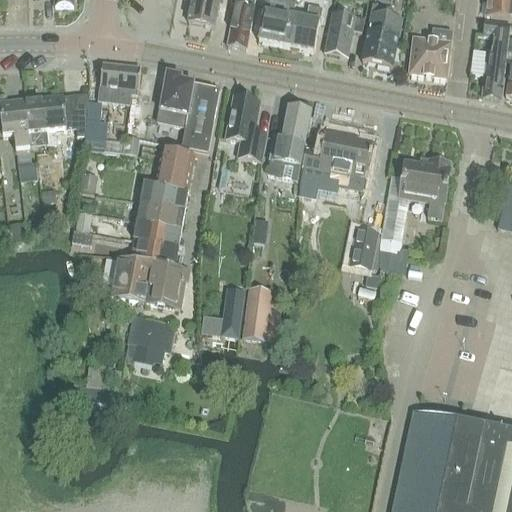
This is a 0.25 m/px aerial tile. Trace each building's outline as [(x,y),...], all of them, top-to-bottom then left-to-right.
[(54,0),(55,10),(73,10),(73,0),(54,0)] [(193,0),(188,25),(214,31),(220,0),(193,0)] [(255,0),(232,0),(231,8),(236,9),(227,50),(246,53),(254,11),(253,11),(255,0)] [(511,1),(499,0),(487,0),(485,20),(511,23),(511,1)] [(258,44),(286,50),(292,20),(293,20),(295,7),(267,1),(258,44)] [(393,12),(374,8),(362,65),(392,71),(402,23),(391,21),(393,12)] [(292,20),(286,50),(314,55),(322,12),(308,9),(306,22),(293,20),(292,20)] [(325,58),(348,62),(353,35),(362,37),(364,23),(333,17),(331,31),(330,31),(325,58)] [(507,56),(509,43),(510,29),(484,25),(482,39),(494,41),(492,57),(488,56),(482,101),(501,103),(507,56)] [(409,78),(447,83),(451,47),(453,35),(432,32),(431,44),(414,42),(409,78)] [(141,72),(103,68),(98,106),(130,110),(131,99),(137,99),(141,72)] [(160,114),(158,127),(186,132),(187,126),(194,87),(194,86),(181,84),(182,80),(167,77),(160,114)] [(186,132),(182,152),(208,157),(220,92),(194,87),(187,126),(186,132)] [(88,98),(74,99),(63,101),(62,100),(43,102),(48,148),(57,147),(55,135),(77,133),(78,141),(86,140),(87,128),(88,109),(88,98)] [(238,161),(261,166),(267,138),(254,136),(260,106),(234,101),(226,142),(241,145),(238,161)] [(43,102),(25,104),(30,151),(48,149),(48,148),(43,102)] [(30,151),(25,104),(0,106),(0,109),(3,140),(17,139),(18,144),(15,144),(16,155),(30,153),(30,151)] [(102,111),(88,109),(87,128),(86,140),(85,151),(105,153),(107,126),(101,126),(102,111)] [(276,181),(297,185),(310,116),(289,111),(283,143),(274,141),(268,174),(277,176),(276,181)] [(299,201),(316,204),(322,174),(366,182),(373,149),(348,144),(349,139),(328,135),(323,158),(306,155),(300,189),(299,201)] [(124,157),(136,159),(139,142),(127,140),(124,157)] [(188,196),(194,159),(161,153),(154,189),(188,196)] [(17,158),(19,171),(33,169),(31,157),(17,158)] [(391,180),(380,251),(380,276),(404,280),(409,254),(402,253),(409,206),(414,206),(430,209),(428,224),(441,226),(451,168),(431,164),(430,171),(420,169),(405,167),(403,181),(391,180)] [(83,178),(80,193),(95,196),(98,181),(83,178)] [(144,187),(141,207),(184,214),(188,196),(154,189),(144,187)] [(506,199),(497,233),(511,236),(511,189),(508,189),(505,199),(506,199)] [(81,201),(79,214),(95,217),(98,204),(81,201)] [(137,225),(181,233),(184,214),(141,207),(137,225)] [(77,216),(75,236),(82,236),(89,237),(92,217),(77,216)] [(137,225),(134,244),(178,252),(181,233),(137,225)] [(25,231),(9,233),(11,246),(27,244),(25,231)] [(351,269),(370,273),(377,238),(357,234),(351,269)] [(254,235),(253,246),(265,248),(266,236),(254,235)] [(89,237),(82,236),(79,253),(92,255),(94,238),(89,237)] [(134,244),(130,263),(152,267),(174,271),(178,252),(134,244)] [(152,267),(130,263),(119,261),(112,300),(145,307),(152,267)] [(186,273),(174,271),(152,267),(145,307),(179,313),(186,273)] [(250,291),(243,342),(265,345),(272,293),(250,291)] [(227,293),(221,340),(238,343),(244,295),(227,293)] [(138,349),(157,353),(165,355),(170,356),(176,329),(134,320),(128,347),(138,349)] [(138,349),(135,365),(153,369),(154,367),(162,368),(165,355),(157,353),(138,349)] [(511,511),(511,436),(414,416),(393,511),(511,511)]
